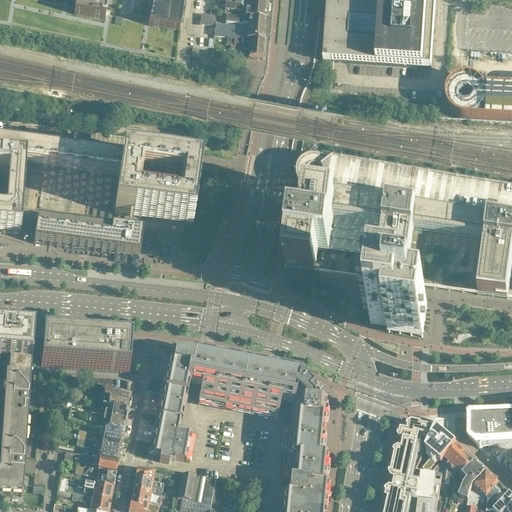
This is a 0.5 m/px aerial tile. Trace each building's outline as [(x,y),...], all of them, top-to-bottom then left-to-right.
[(16,0),(16,3),(44,7),(45,0),(76,0),(74,16),(105,22),(108,0),(157,0),(153,30),(178,35),(179,35),(184,0),(16,0)] [(237,0),(215,0),(215,5),(268,9),(268,0),(246,0),(247,1),(237,0)] [(327,0),(324,62),(333,63),(340,63),(346,64),(431,69),(436,3),(435,3),(431,3),(428,2),(427,0),(327,0)] [(215,8),(214,10),(225,11),(225,17),(226,17),(245,19),(267,21),(268,9),(215,5),(215,8)] [(201,16),(200,27),(207,28),(215,26),(216,17),(214,17),(201,16)] [(226,17),(225,24),(248,26),(248,30),(266,32),(266,24),(265,24),(266,22),(267,21),(245,19),(226,17)] [(216,26),(214,37),(227,39),(249,41),(264,42),(265,33),(265,32),(266,32),(248,30),(216,26)] [(227,39),(226,46),(231,46),(228,61),(247,61),(248,60),(249,60),(249,59),(255,60),(255,59),(262,60),(263,53),(261,53),(262,43),(264,43),(264,42),(249,41),(227,39)] [(447,95),(446,99),(446,103),(447,107),(449,110),(451,114),(454,116),(457,118),(461,120),(465,120),(511,122),(511,89),(484,88),(483,87),(480,84),(477,82),(474,80),(470,79),(466,79),(462,80),(459,81),(455,83),(452,85),(450,88),(448,92),(447,95)] [(154,221),(156,221),(192,226),(196,201),(200,171),(0,143),(0,234),(20,236),(21,223),(26,224),(25,233),(35,235),(34,244),(132,258),(132,257),(140,258),(143,234),(131,233),(131,228),(152,231),(154,221)] [(291,224),(285,269),(315,273),(318,252),(339,255),(339,256),(340,256),(340,257),(341,258),(342,258),(342,259),(343,259),(344,259),(345,258),(346,258),(346,257),(347,257),(347,256),(379,260),(376,281),(373,300),(370,324),(389,327),(388,333),(388,334),(393,335),(421,339),(423,339),(427,308),(421,307),(403,305),(406,286),(414,231),(485,241),(478,295),(508,300),(511,268),(511,193),(320,161),(319,161),(318,161),(317,161),(316,161),(315,161),(314,161),(313,161),(311,161),(310,162),(308,163),(307,163),(305,164),(304,165),(303,166),(302,168),(301,169),(300,170),(299,172),(299,173),(298,175),(298,176),(298,178),(297,180),(298,181),(298,182),(298,183),(298,184),(298,185),(299,186),(299,187),(300,189),(301,191),(302,192),(303,193),(305,195),(306,196),(307,196),(308,197),(309,197),(310,198),(311,198),(312,198),(306,197),(302,226),(298,225),(291,224)] [(0,495),(23,497),(34,334),(0,332),(0,495)] [(131,344),(43,338),(41,368),(129,375),(131,344)] [(180,460),(185,435),(180,434),(190,382),(202,385),(198,405),(278,421),(282,401),(294,402),(292,428),(284,427),(281,455),(285,455),(278,511),(324,511),(327,485),(323,485),(326,458),(320,458),(325,405),(313,404),(313,401),(312,400),(317,396),(305,384),(300,388),(299,387),(297,387),(300,374),(194,354),(193,358),(184,356),(184,358),(175,356),(173,365),(170,364),(167,377),(167,378),(152,456),(160,458),(159,463),(169,465),(170,460),(189,463),(190,462),(180,460)] [(106,407),(128,411),(131,398),(105,391),(102,406),(106,407)] [(91,411),(90,415),(126,422),(128,411),(106,407),(102,406),(98,405),(97,412),(91,411)] [(53,408),(50,418),(68,422),(70,411),(53,408)] [(97,429),(102,430),(124,434),(126,422),(90,415),(88,423),(97,422),(97,429)] [(472,437),(472,438),(480,445),(511,443),(511,415),(472,417),(472,418),(472,437)] [(399,431),(382,511),(416,511),(419,487),(410,486),(420,436),(430,439),(435,428),(408,423),(406,432),(399,431)] [(430,439),(425,449),(433,456),(438,460),(440,463),(445,458),(456,445),(456,444),(448,438),(448,427),(448,426),(447,426),(447,425),(446,425),(438,424),(437,424),(436,424),(436,425),(435,425),(435,426),(435,428),(430,439)] [(109,445),(121,447),(124,434),(102,430),(97,429),(92,427),(90,435),(79,433),(77,439),(109,446),(109,445)] [(94,459),(118,464),(121,447),(109,445),(109,446),(77,439),(76,447),(94,450),(92,458),(94,459)] [(445,458),(443,467),(447,468),(446,479),(451,480),(451,478),(450,477),(451,468),(466,454),(460,448),(456,445),(445,458)] [(475,462),(466,454),(451,468),(450,477),(451,478),(451,480),(454,480),(455,475),(458,473),(461,476),(462,474),(475,462)] [(511,455),(502,465),(511,474),(511,455)] [(83,470),(115,476),(118,464),(94,459),(93,466),(85,464),(83,470)] [(487,473),(475,462),(462,474),(461,476),(462,477),(460,480),(465,484),(463,486),(459,498),(468,501),(469,496),(474,486),(487,473)] [(96,484),(113,487),(115,476),(83,470),(77,468),(76,475),(97,479),(96,484)] [(137,470),(135,480),(153,483),(154,479),(164,480),(164,478),(172,480),(172,475),(137,470)] [(421,475),(420,475),(419,487),(416,511),(436,511),(442,475),(421,472),(421,475)] [(493,479),(487,473),(474,486),(469,496),(468,501),(467,508),(465,511),(476,511),(477,510),(478,510),(479,509),(477,501),(474,498),(493,479)] [(179,511),(181,511),(209,511),(215,482),(181,477),(176,506),(180,507),(179,511)] [(483,495),(487,499),(499,485),(493,479),(474,498),(477,501),(483,495)] [(135,480),(133,491),(161,496),(163,485),(153,483),(135,480)] [(94,493),(93,499),(110,502),(113,489),(79,482),(78,490),(94,493)] [(489,501),(487,511),(494,511),(509,494),(499,485),(487,499),(489,501)] [(133,491),(131,503),(159,508),(161,496),(133,491)] [(60,493),(60,497),(72,499),(72,501),(85,503),(84,509),(90,510),(89,511),(108,511),(110,502),(93,499),(60,493)] [(507,511),(511,507),(511,497),(509,494),(494,511),(487,511),(507,511)] [(158,511),(159,508),(131,503),(128,511),(158,511)]
